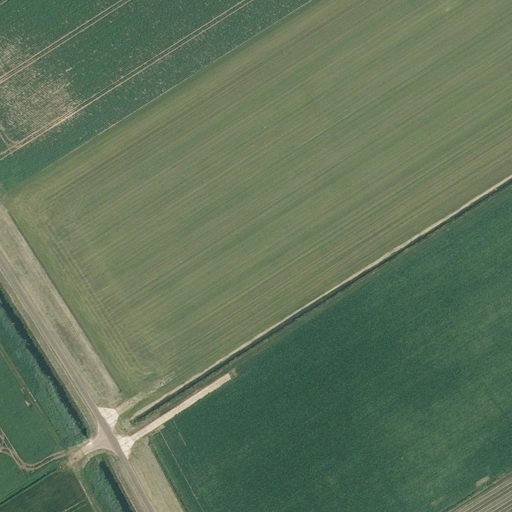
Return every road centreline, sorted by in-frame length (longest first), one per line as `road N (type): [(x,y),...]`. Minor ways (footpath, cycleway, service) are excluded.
road 1 (unclassified): [(150,511),(0,260)]
road 2 (track): [(116,448),(228,377)]
